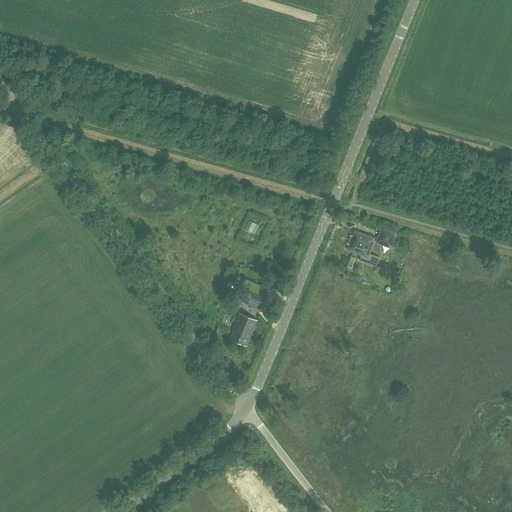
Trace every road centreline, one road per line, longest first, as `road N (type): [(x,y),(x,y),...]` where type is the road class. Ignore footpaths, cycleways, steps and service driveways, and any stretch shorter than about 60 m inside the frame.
road 1 (unclassified): [(248,411),(415,0)]
road 2 (unclassified): [(248,411),(0,85)]
road 3 (unclassified): [(120,511),(248,411)]
road 4 (unclassified): [(324,511),(248,411)]
